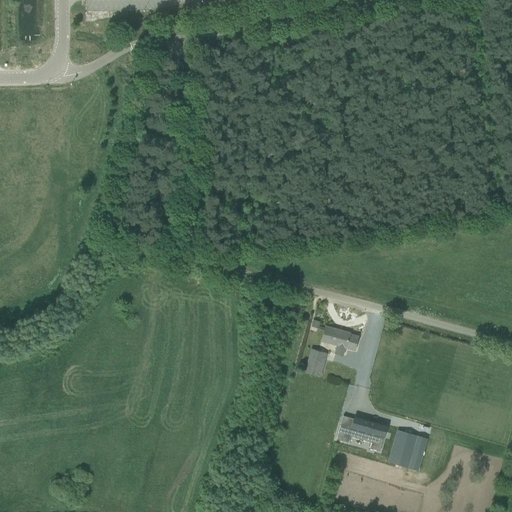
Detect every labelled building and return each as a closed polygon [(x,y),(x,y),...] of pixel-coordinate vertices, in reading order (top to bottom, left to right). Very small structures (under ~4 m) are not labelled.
[(318,329),(320,322),(313,320),(311,327),(318,329)] [(355,350),(358,337),(350,335),(350,334),(325,327),(322,341),(337,345),(334,354),(344,356),(346,348),(355,350)] [(305,372),(320,376),(327,353),(311,349),(305,372)] [(414,367),(418,355),(410,353),(407,365),(414,367)] [(350,436),(362,440),(363,439),(372,442),(374,436),(383,438),(387,426),(387,425),(355,416),(350,430),(351,430),(350,436)] [(411,434),(402,464),(422,470),(430,440),(411,434)]
